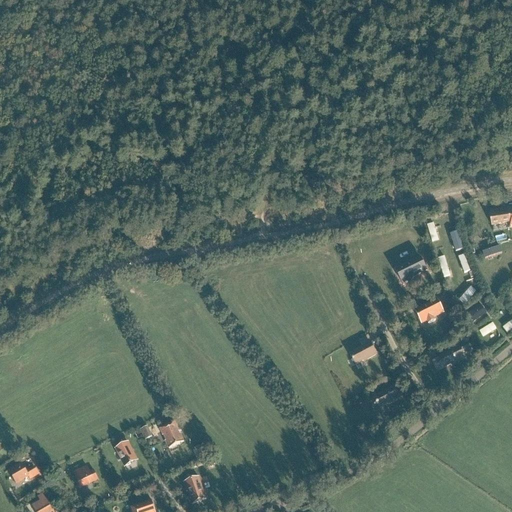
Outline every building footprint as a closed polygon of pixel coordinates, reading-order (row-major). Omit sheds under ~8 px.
[(511,210),(509,211),(509,209),(489,212),(491,226),(509,223),(509,228),(511,227),(511,210)] [(432,243),(438,241),(433,224),(427,226),(432,243)] [(457,252),(463,250),(457,233),(451,235),(457,252)] [(502,254),(500,246),(482,252),(484,259),(502,254)] [(464,274),(470,272),(464,256),(458,258),(464,274)] [(443,278),(450,276),(444,257),(438,259),(443,278)] [(396,272),(401,282),(410,278),(410,279),(426,271),(420,258),(412,263),(412,264),(396,272)] [(464,306),(476,292),(471,288),(459,301),(464,306)] [(437,302),(416,312),(422,323),(430,319),(430,320),(446,312),(444,307),(440,309),(437,302)] [(487,314),(481,306),(468,315),(473,323),(487,314)] [(507,333),(511,329),(511,321),(503,328),(507,333)] [(483,338),(496,329),(492,324),(479,333),(483,338)] [(365,362),(377,356),(369,341),(363,344),(365,347),(350,355),(356,366),(364,361),(365,362)] [(465,359),(460,348),(439,358),(444,369),(452,364),(453,365),(465,359)] [(376,393),(372,395),(380,409),(388,405),(388,406),(400,399),(394,388),(378,397),(376,393)] [(184,443),(175,423),(160,430),(169,450),(184,443)] [(149,435),(146,427),(140,430),(144,437),(149,435)] [(122,442),(124,446),(116,450),(125,468),(137,462),(128,444),(126,440),(122,442)] [(20,464),(8,472),(16,485),(28,478),(29,481),(38,475),(34,468),(25,473),(20,464)] [(74,474),(81,489),(98,481),(94,471),(90,473),(87,467),(74,474)] [(60,470),(57,474),(62,479),(66,476),(60,470)] [(192,505),(206,500),(199,478),(183,483),(187,493),(188,493),(192,505)] [(34,511),(51,511),(43,497),(38,500),(41,504),(32,508),(34,511)] [(155,511),(151,501),(131,508),(132,511),(155,511)]
